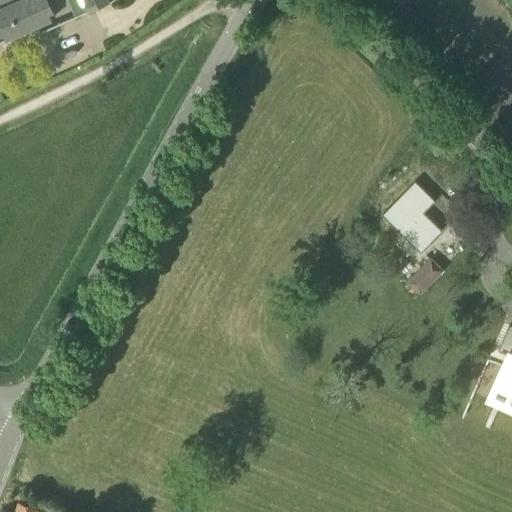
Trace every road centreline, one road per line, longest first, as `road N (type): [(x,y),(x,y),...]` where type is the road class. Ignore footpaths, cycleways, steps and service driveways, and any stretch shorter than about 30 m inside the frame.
road 1 (unclassified): [(19,422),(253,0)]
road 2 (residential): [(494,203),(494,166),(336,0)]
